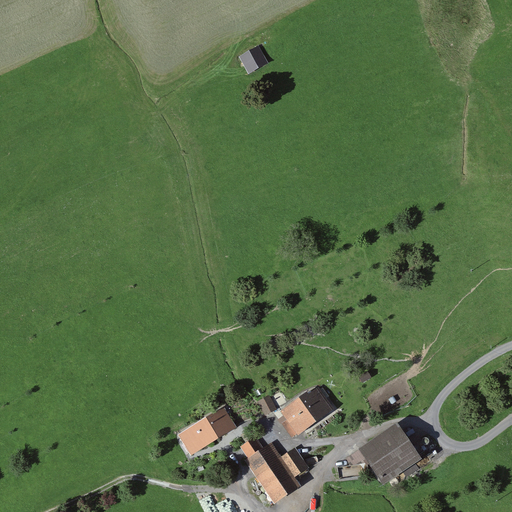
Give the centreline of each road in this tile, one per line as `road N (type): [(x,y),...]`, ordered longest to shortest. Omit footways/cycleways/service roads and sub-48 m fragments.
road 1 (track): [(256,511),(240,493),(136,478),(52,511)]
road 2 (unclassified): [(511,419),(471,446),(442,443),(431,421),(472,369),(511,346)]
